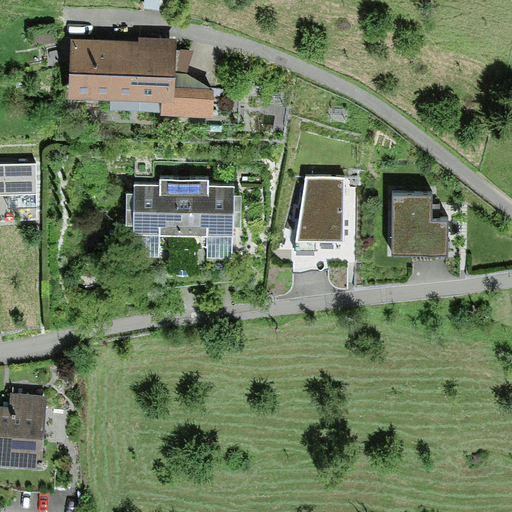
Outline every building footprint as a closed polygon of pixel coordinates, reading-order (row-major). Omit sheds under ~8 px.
[(171,39),(73,39),(73,91),(171,91),(171,39)] [(163,184),(136,184),(135,244),(159,244),(159,229),(209,229),(209,245),(231,245),(231,185),(207,185),(207,177),(163,177),(163,184)] [(341,177),(309,177),(300,236),(342,237),(341,177)] [(429,194),(396,194),(396,248),(445,248),(445,219),(429,219),(429,194)] [(14,405),(0,405),(0,409),(0,460),(30,462),(31,447),(42,448),(44,394),(15,392),(14,405)]
